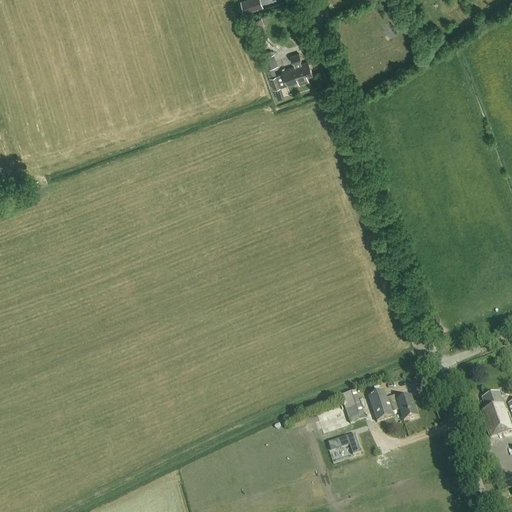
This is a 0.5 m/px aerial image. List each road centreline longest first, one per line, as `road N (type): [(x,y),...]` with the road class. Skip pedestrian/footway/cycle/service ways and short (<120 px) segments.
road 1 (unclassified): [(437,365),(310,0)]
road 2 (unclassified): [(487,511),(437,365)]
